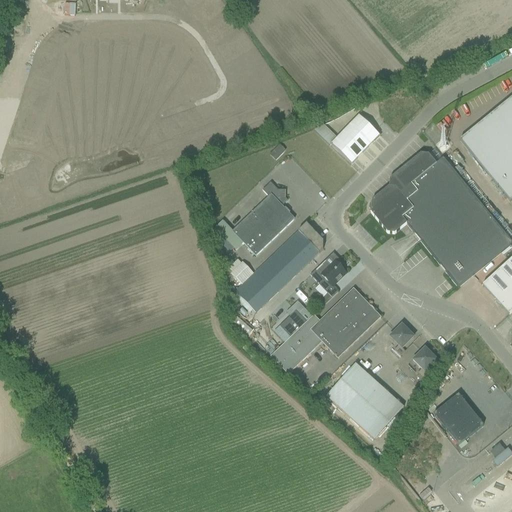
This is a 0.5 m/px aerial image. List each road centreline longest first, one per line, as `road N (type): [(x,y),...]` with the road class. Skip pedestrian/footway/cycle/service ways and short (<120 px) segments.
road 1 (unclassified): [(511,370),(470,320),(406,299),(331,219),(435,107),(511,62)]
road 2 (unknown): [(454,511),(439,495),(442,479),(511,437)]
